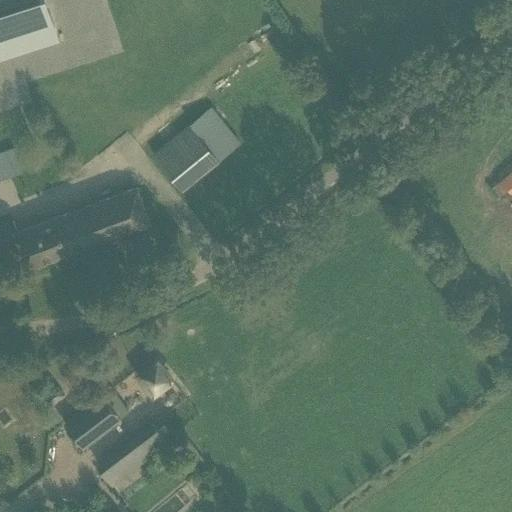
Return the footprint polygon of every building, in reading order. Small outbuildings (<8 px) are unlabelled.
[(41,0),(0,0),(0,19),(44,6),(41,0)] [(146,152),(175,189),(237,141),(209,104),(146,152)] [(0,179),(24,172),(16,146),(0,150),(0,179)] [(511,161),(487,183),(502,201),(511,192),(511,161)] [(36,225),(17,232),(21,242),(31,268),(150,224),(143,205),(136,186),(116,194),(46,221),(36,225)] [(179,351),(173,356),(178,363),(184,358),(179,351)] [(174,378),(159,358),(157,357),(155,357),(153,359),(135,372),(135,373),(134,374),(135,376),(135,377),(149,395),(150,396),(152,397),(153,397),(155,396),(173,382),(174,380),(174,378)] [(57,386),(43,397),(51,407),(65,396),(57,386)] [(66,423),(84,446),(119,419),(101,395),(66,423)] [(167,442),(151,422),(96,464),(113,485),(119,492),(145,472),(139,464),(167,442)]
